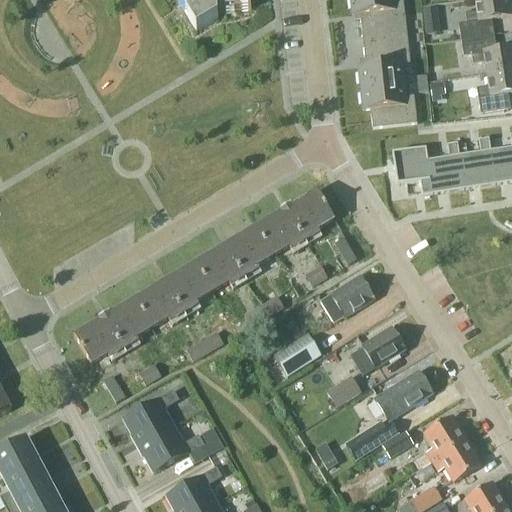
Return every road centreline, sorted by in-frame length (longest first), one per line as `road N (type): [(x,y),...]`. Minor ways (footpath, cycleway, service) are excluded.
road 1 (residential): [(511,444),(326,143)]
road 2 (residential): [(25,322),(326,143)]
road 3 (residential): [(124,511),(25,322)]
road 4 (residential): [(326,143),(309,0)]
